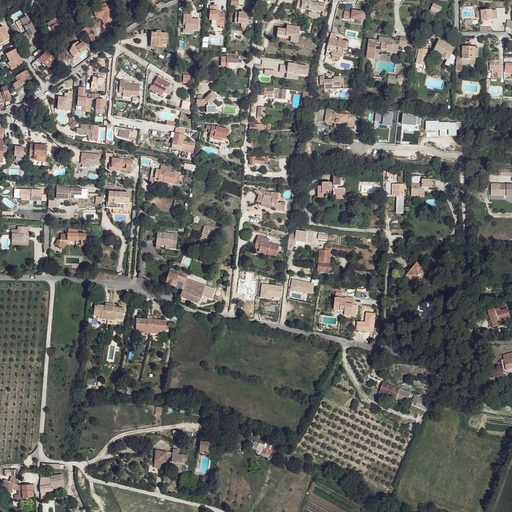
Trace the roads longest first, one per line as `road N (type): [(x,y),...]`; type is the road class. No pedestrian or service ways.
road 1 (unclassified): [(511,340),(384,346),(180,304),(128,284),(52,278)]
road 2 (residential): [(219,511),(96,480),(81,463),(43,458),(52,278)]
road 3 (unclassified): [(252,173),(246,146),(258,0)]
road 4 (unclassified): [(181,0),(42,92)]
